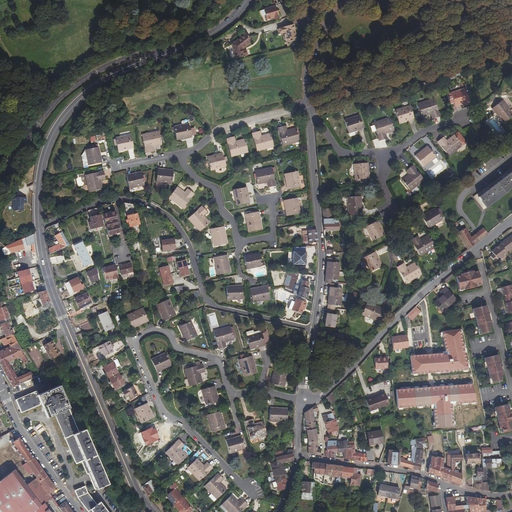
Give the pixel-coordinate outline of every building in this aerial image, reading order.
[(264,9),(267,20),(274,17),(275,19),(279,18),(276,6),(264,9)] [(293,25),(284,27),(288,42),(297,40),(293,25)] [(250,43),(248,41),(247,39),(249,37),(246,33),(232,44),(235,58),(247,56),(246,50),(244,51),(243,48),(250,43)] [(466,88),(451,93),(455,106),(461,104),(461,103),(470,100),(466,88)] [(425,102),(426,104),(418,107),(422,117),(431,114),(433,119),(440,116),(434,99),(425,102)] [(511,116),(511,112),(503,100),(492,108),(498,116),(498,115),(504,123),(511,116)] [(410,105),(395,110),(399,122),(408,120),(414,118),(410,105)] [(359,115),(344,120),(348,132),(357,130),(358,130),(364,128),(359,115)] [(394,130),(391,120),(384,122),(383,120),(374,123),(379,141),(387,138),(385,134),(394,130)] [(189,124),(174,127),(177,139),(185,138),(192,137),(189,124)] [(283,146),(292,143),(292,141),(299,139),(296,128),(287,131),(285,126),(278,128),(283,146)] [(299,139),(292,141),(292,143),(301,141),(298,128),(296,128),(299,139)] [(257,151),(267,149),(266,147),(273,145),(270,134),(261,136),(259,131),(252,133),(257,151)] [(162,145),(160,133),(152,135),(152,133),(142,135),(146,153),(154,151),(152,147),(162,145)] [(117,145),(118,150),(127,148),(128,150),(134,148),(131,135),(115,138),(116,140),(114,140),(115,145),(117,145)] [(449,156),(457,150),(455,148),(461,144),(454,135),(447,141),(443,137),(437,142),(449,156)] [(231,157),(241,154),(240,152),(248,150),(245,139),(235,142),(234,137),(227,139),(231,157)] [(85,150),(89,165),(102,163),(100,156),(98,147),(85,150)] [(420,151),(415,155),(423,166),(435,157),(428,147),(420,152),(420,151)] [(222,153),(216,155),(207,158),(211,171),(226,167),(222,153)] [(367,163),(354,164),(355,180),(368,179),(367,170),(368,169),(367,163)] [(402,180),(409,189),(415,185),(417,186),(424,180),(413,165),(407,170),(410,174),(402,180)] [(511,187),(511,166),(474,197),(483,209),(511,187)] [(272,168),(262,170),(262,171),(255,173),(258,185),(267,183),(268,188),(276,186),(272,168)] [(158,169),(156,182),(172,184),(173,172),(164,170),(158,169)] [(85,175),(88,185),(90,184),(91,192),(102,190),(100,180),(105,179),(103,171),(85,175)] [(285,174),(287,183),(286,183),(288,190),(301,187),(298,171),(285,174)] [(126,175),(129,188),(145,185),(142,173),(133,175),(133,174),(126,175)] [(176,201),(174,203),(182,209),(194,194),(188,189),(185,193),(177,187),(170,197),(176,201)] [(233,190),(236,205),(249,203),(247,194),(248,193),(247,187),(233,190)] [(360,196),(348,197),(349,216),(362,215),(361,206),(360,196)] [(26,197),(13,197),(13,211),(23,211),(23,203),(26,203),(26,197)] [(285,201),(286,209),(285,210),(287,216),(300,213),(297,198),(285,201)] [(127,215),(137,213),(135,205),(124,203),(127,215)] [(202,206),(188,219),(194,226),(196,225),(201,231),(210,223),(203,216),(207,212),(202,206)] [(99,208),(88,211),(91,222),(90,223),(91,229),(103,226),(99,208)] [(427,213),(422,216),(429,228),(442,220),(436,209),(427,214),(427,213)] [(106,226),(109,236),(121,233),(119,224),(118,223),(118,221),(118,220),(116,211),(103,214),(105,223),(106,223),(107,226),(106,226)] [(262,230),(261,222),(259,222),(257,212),(245,215),(249,232),(262,230)] [(137,214),(128,216),(128,220),(127,220),(127,224),(129,223),(130,226),(140,224),(137,214)] [(324,231),(339,230),(338,219),(332,219),(330,219),(323,219),(324,231)] [(378,221),(366,227),(373,241),(384,235),(380,227),(381,227),(378,221)] [(227,244),(226,237),(224,237),(222,227),(211,229),(214,247),(227,244)] [(468,249),(479,240),(475,234),(471,237),(466,228),(458,233),(468,249)] [(487,234),(483,228),(477,232),(475,234),(479,240),(482,238),(487,234)] [(316,230),(315,230),(303,231),(303,235),(308,234),(309,243),(317,243),(316,230)] [(49,254),(70,245),(63,232),(56,236),(60,244),(49,249),(49,254)] [(2,236),(5,242),(11,240),(9,234),(2,236)] [(33,235),(5,247),(10,253),(24,249),(23,247),(32,244),(34,252),(36,251),(33,235)] [(420,256),(429,251),(428,249),(434,245),(428,235),(420,240),(418,236),(411,240),(420,256)] [(511,235),(500,245),(506,252),(511,247),(511,235)] [(162,241),(163,251),(175,249),(174,239),(162,241)] [(82,242),(74,246),(84,267),(91,263),(82,242)] [(507,253),(506,252),(500,245),(491,251),(493,253),(490,256),(495,261),(498,259),(498,260),(507,253)] [(293,264),(305,265),(306,247),(294,248),(293,264)] [(375,252),(363,258),(370,272),(382,266),(377,257),(378,257),(375,252)] [(251,255),(244,256),(247,269),(262,266),(260,254),(251,256),(251,255)] [(231,272),(229,265),(228,265),(226,255),(214,258),(217,275),(231,272)] [(327,261),(326,270),(339,272),(340,263),(335,262),(335,259),(327,258),(327,261)] [(186,260),(177,263),(180,276),(189,274),(186,260)] [(406,283),(415,278),(414,276),(420,272),(415,262),(406,268),(404,263),(397,267),(406,283)] [(119,266),(122,275),(133,272),(131,263),(119,266)] [(115,265),(102,268),(105,280),(109,279),(113,278),(113,280),(119,279),(115,265)] [(168,266),(159,269),(164,285),(173,283),(168,266)] [(99,279),(97,268),(87,273),(91,283),(99,279)] [(32,281),(29,269),(18,272),(21,284),(32,281)] [(338,280),(339,272),(326,270),(325,283),(330,284),(333,284),(333,280),(338,280)] [(460,276),(456,277),(457,284),(457,285),(458,290),(463,289),(463,290),(476,288),(476,286),(481,285),(478,272),(473,273),(473,272),(460,274),(460,276)] [(445,284),(453,277),(451,275),(443,281),(445,284)] [(78,278),(68,282),(74,292),(83,288),(78,278)] [(32,281),(21,284),(24,293),(34,291),(32,281)] [(297,296),(306,300),(310,289),(307,288),(309,282),(303,281),(297,296)] [(333,284),(330,284),(329,296),(341,297),(342,288),(337,288),(337,284),(333,284)] [(511,294),(511,293),(511,290),(511,288),(511,284),(501,287),(503,296),(504,295),(505,299),(511,297),(511,294)] [(176,294),(186,293),(185,286),(175,287),(176,294)] [(227,288),(227,300),(243,299),(242,286),(236,286),(236,287),(227,288)] [(260,287),(261,289),(250,291),(253,303),(270,299),(268,286),(260,287)] [(446,288),(442,292),(444,294),(434,303),(442,312),(455,300),(446,288)] [(51,306),(46,291),(38,293),(44,310),(51,306)] [(75,299),(79,307),(82,306),(83,307),(91,303),(87,293),(75,299)] [(341,297),(329,296),(327,308),(335,309),(335,305),(341,306),(341,297)] [(292,297),(288,309),(291,311),(300,314),(302,310),(303,307),(304,307),(306,303),(296,299),(292,297)] [(156,305),(159,312),(161,311),(165,321),(176,316),(169,300),(156,305)] [(367,303),(361,315),(379,322),(379,321),(382,322),(386,314),(383,313),(383,311),(384,309),(376,306),(375,306),(367,303)] [(487,306),(473,310),(474,314),(475,313),(479,330),(480,330),(481,335),(491,332),(490,327),(492,327),(491,322),(490,322),(489,317),(490,316),(487,306)] [(5,307),(0,308),(0,322),(5,320),(5,319),(8,318),(5,307)] [(133,328),(139,325),(138,324),(148,319),(143,308),(127,316),(133,328)] [(335,309),(327,308),(327,313),(324,326),(335,328),(337,315),(334,314),(335,309)] [(104,329),(105,332),(114,328),(110,318),(107,311),(98,316),(104,329)] [(12,329),(8,322),(6,322),(1,324),(0,324),(6,338),(13,334),(14,334),(15,335),(20,332),(16,326),(12,329)] [(88,322),(81,325),(84,333),(92,329),(88,322)] [(191,322),(180,326),(183,335),(185,341),(198,336),(191,322)] [(234,339),(237,338),(235,333),(232,333),(231,329),(224,330),(223,329),(214,331),(219,349),(226,347),(225,342),(234,340),(234,339)] [(262,333),(247,336),(250,349),(259,347),(265,345),(265,343),(270,342),(267,332),(262,334),(262,333)] [(4,346),(9,344),(11,347),(18,344),(13,334),(6,338),(1,340),(4,346)] [(44,346),(43,346),(51,359),(59,354),(52,341),(54,340),(50,334),(48,336),(44,338),(41,340),(44,346)] [(429,347),(427,334),(422,334),(422,336),(415,337),(417,348),(429,347)] [(409,347),(407,335),(392,337),(393,349),(409,347)] [(458,337),(446,339),(448,347),(449,346),(450,351),(445,353),(446,360),(452,359),(461,357),(458,337)] [(113,352),(109,341),(98,346),(103,357),(113,352)] [(10,347),(0,352),(0,359),(21,350),(18,344),(11,347),(10,347)] [(32,367),(21,350),(0,359),(0,364),(8,379),(13,387),(34,377),(31,372),(17,378),(14,372),(13,372),(8,363),(21,357),(25,363),(27,365),(29,368),(32,367)] [(166,353),(152,360),(157,372),(163,369),(163,368),(171,365),(166,353)] [(498,355),(484,359),(485,363),(486,363),(490,379),(491,379),(492,384),(502,382),(501,377),(503,376),(502,371),(501,371),(500,366),(501,366),(498,355)] [(257,373),(255,366),(254,366),(251,356),(239,360),(244,377),(257,373)] [(375,358),(375,369),(388,368),(387,357),(375,358)] [(109,378),(118,373),(113,362),(103,368),(109,378)] [(185,369),(187,379),(190,378),(192,386),(203,383),(200,373),(205,372),(203,364),(201,365),(200,362),(195,363),(196,366),(185,369)] [(276,369),(273,378),(273,377),(271,384),(284,387),(288,372),(276,369)] [(124,384),(118,373),(109,378),(115,389),(124,384)] [(411,376),(405,377),(405,378),(403,378),(399,379),(399,385),(405,385),(406,399),(414,399),(413,382),(411,382),(411,376)] [(215,386),(202,390),(206,405),(218,402),(216,393),(217,392),(215,386)] [(87,474),(88,474),(95,490),(108,484),(85,430),(79,432),(60,387),(39,396),(37,391),(16,400),(21,413),(41,404),(40,403),(42,402),(48,416),(54,413),(76,464),(82,462),(87,474)] [(123,392),(126,398),(129,396),(131,399),(138,395),(133,387),(123,392)] [(329,404),(337,401),(334,391),(327,397),(329,404)] [(389,404),(385,394),(378,396),(379,397),(376,398),(376,397),(366,400),(370,411),(389,404)] [(450,415),(449,411),(461,409),(458,394),(454,395),(455,400),(442,402),(444,416),(450,415)] [(477,396),(463,398),(464,409),(479,406),(477,396)] [(133,408),(140,423),(154,417),(147,402),(133,408)] [(508,405),(494,408),(495,413),(496,413),(500,429),(501,429),(503,434),(511,431),(511,429),(511,426),(511,425),(511,420),(510,415),(511,415),(508,405)] [(313,412),(316,412),(318,411),(316,406),(315,406),(304,413),(308,443),(308,453),(321,456),(321,450),(318,449),(318,440),(314,417),(313,412)] [(288,409),(280,408),(280,410),(270,410),(270,422),(287,423),(288,409)] [(333,413),(323,416),(328,434),(338,430),(335,419),(337,418),(334,411),(332,411),(333,413)] [(225,429),(224,425),(222,425),(221,419),(222,418),(221,412),(207,415),(212,432),(225,429)] [(245,422),(250,439),(260,437),(259,435),(267,433),(263,422),(254,424),(253,419),(245,422)] [(34,427),(39,436),(45,432),(40,423),(34,427)] [(368,433),(369,445),(384,443),(381,431),(368,433)] [(11,432),(8,433),(14,441),(16,440),(11,432)] [(235,439),(226,441),(230,453),(245,449),(241,436),(235,438),(235,439)] [(0,511),(30,511),(32,511),(44,503),(52,498),(49,493),(55,489),(56,488),(33,457),(20,437),(16,440),(14,441),(11,443),(26,463),(22,466),(29,475),(32,472),(38,480),(28,487),(15,470),(0,480),(0,511)] [(410,441),(413,453),(416,453),(417,449),(423,451),(423,450),(423,449),(423,448),(424,447),(426,447),(427,447),(427,443),(425,444),(424,438),(410,441)] [(166,452),(172,459),(174,458),(180,464),(188,456),(181,449),(184,445),(179,440),(166,452)] [(328,441),(327,442),(327,445),(327,447),(327,450),(327,451),(328,457),(329,457),(336,458),(336,452),(337,452),(338,452),(338,446),(338,443),(333,443),(333,441),(328,441)] [(345,459),(348,459),(347,441),(338,442),(338,443),(338,446),(338,452),(344,452),(345,459)] [(348,459),(355,460),(355,450),(354,441),(347,441),(348,459)] [(366,449),(366,452),(367,460),(374,459),(372,449),(366,449)] [(294,460),(292,454),(294,453),(294,450),(288,451),(288,452),(283,453),(283,451),(274,453),(276,462),(271,464),(278,491),(285,489),(286,486),(284,484),(283,483),(282,481),(282,479),(286,478),(285,473),(284,468),(283,463),(294,460)] [(366,452),(357,450),(355,450),(355,460),(358,460),(367,462),(366,452)] [(400,452),(398,452),(389,450),(387,464),(400,465),(399,457),(400,453),(400,452)] [(485,457),(500,456),(500,451),(492,452),(492,453),(482,453),(483,468),(483,475),(481,476),(481,489),(488,490),(488,483),(487,483),(487,467),(501,467),(500,459),(494,459),(493,458),(489,458),(489,459),(485,460),(485,457)] [(466,454),(466,464),(479,463),(479,454),(475,454),(475,452),(470,452),(470,454),(466,454)] [(404,458),(399,457),(400,465),(413,469),(415,463),(416,453),(413,453),(412,453),(410,461),(404,460),(404,458)] [(455,471),(455,461),(462,461),(462,454),(459,455),(452,455),(451,455),(451,465),(451,481),(461,485),(462,474),(455,471)] [(451,481),(451,465),(451,455),(448,455),(447,456),(447,469),(443,467),(442,477),(451,481)] [(428,472),(442,477),(443,467),(444,459),(437,457),(437,458),(432,456),(431,464),(430,464),(428,472)] [(189,467),(194,472),(193,474),(199,481),(213,468),(208,463),(204,466),(197,459),(189,467)] [(314,474),(324,475),(326,464),(313,462),(312,469),(314,469),(314,474)] [(343,466),(326,464),(324,475),(341,477),(343,466)] [(341,477),(351,478),(353,468),(343,466),(341,477)] [(350,485),(359,486),(361,475),(357,474),(358,468),(353,468),(351,478),(350,485)] [(481,476),(483,475),(483,468),(479,468),(478,468),(477,477),(474,477),(474,484),(476,484),(475,488),(481,489),(481,476)] [(205,486),(211,493),(213,492),(218,498),(226,490),(220,483),(224,479),(218,474),(205,486)] [(419,477),(412,476),(410,486),(409,488),(416,489),(418,482),(420,482),(421,482),(422,479),(419,478),(419,477)] [(145,485),(146,486),(148,485),(153,492),(157,489),(152,480),(145,485)] [(315,483),(299,481),(297,492),(302,493),(301,499),(312,500),(313,494),(315,483)] [(438,484),(428,481),(426,490),(439,492),(438,484)] [(175,484),(170,488),(173,491),(167,496),(180,511),(183,511),(184,511),(190,511),(192,509),(175,489),(178,487),(175,484)] [(143,488),(148,496),(153,492),(148,485),(146,486),(143,488)] [(330,485),(328,498),(338,496),(339,486),(336,485),(330,485)] [(381,485),(379,495),(388,497),(390,487),(381,485)] [(75,491),(78,497),(88,493),(85,486),(75,491)] [(390,487),(388,497),(397,499),(399,489),(390,487)] [(211,493),(209,495),(215,501),(218,498),(213,492),(211,493)] [(93,499),(88,493),(78,497),(83,505),(93,499)] [(437,495),(430,497),(433,511),(432,511),(441,511),(441,509),(440,509),(437,495)] [(224,503),(229,509),(227,511),(228,511),(239,511),(247,505),(242,499),(239,503),(232,496),(224,503)] [(466,496),(468,505),(469,511),(477,511),(479,511),(476,498),(466,496)] [(464,509),(463,505),(462,506),(454,507),(453,498),(447,498),(449,511),(464,509)] [(484,502),(486,502),(485,499),(476,498),(479,511),(486,511),(484,502)] [(97,505),(93,499),(83,505),(88,511),(107,511),(100,502),(97,505)] [(72,511),(68,506),(65,502),(59,507),(62,511),(72,511)] [(50,511),(44,503),(32,511),(30,511),(50,511)] [(220,507),(225,511),(227,511),(229,509),(224,503),(220,507)]
